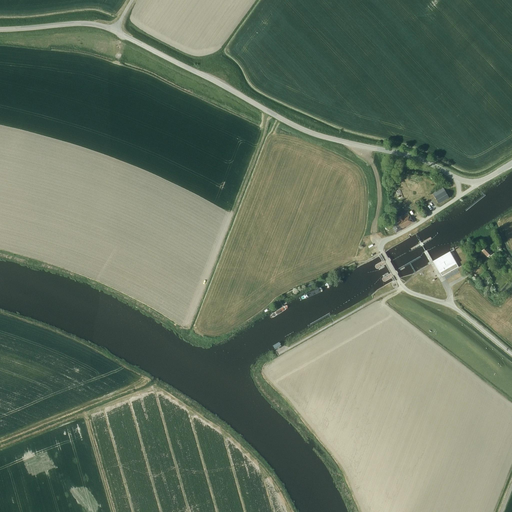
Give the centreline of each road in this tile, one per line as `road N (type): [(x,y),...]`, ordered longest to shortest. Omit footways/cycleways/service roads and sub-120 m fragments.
road 1 (tertiary): [(455,178),(426,161),(297,127),(113,29),(0,29)]
road 2 (unclassified): [(511,354),(450,305),(405,289),(381,251),(385,240),(458,197)]
